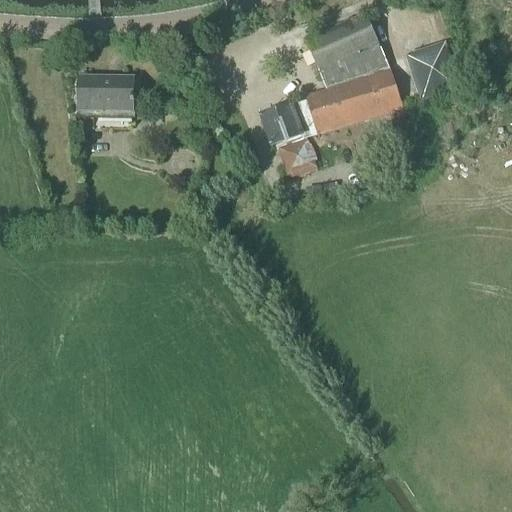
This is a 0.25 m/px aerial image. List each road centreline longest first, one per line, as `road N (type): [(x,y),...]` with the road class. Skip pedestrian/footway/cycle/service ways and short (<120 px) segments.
road 1 (tertiary): [(0,25),(120,31),(268,0)]
road 2 (track): [(477,0),(467,20),(475,56),(511,105)]
